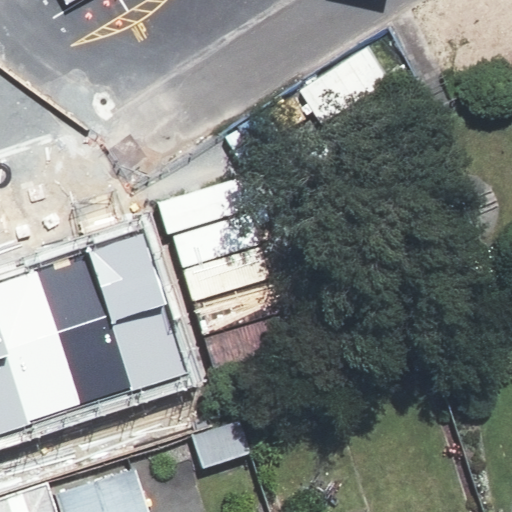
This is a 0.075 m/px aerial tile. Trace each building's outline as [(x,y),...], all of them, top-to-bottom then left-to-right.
[(138,229),(85,247),(132,390),(185,372),(138,229)] [(85,247),(32,264),(79,407),(132,390),(85,247)] [(32,264),(0,274),(0,345),(26,425),(79,407),(32,264)] [(0,345),(0,433),(26,425),(0,345)] [(153,511),(133,454),(0,501),(0,511),(153,511)]
